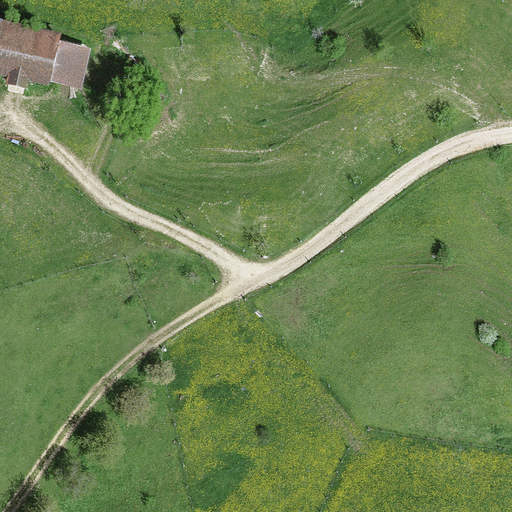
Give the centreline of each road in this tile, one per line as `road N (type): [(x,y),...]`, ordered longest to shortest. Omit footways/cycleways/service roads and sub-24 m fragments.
road 1 (track): [(511,133),(465,144),(415,169),(264,274),(103,200),(11,122)]
road 2 (track): [(264,274),(144,349),(0,510)]
